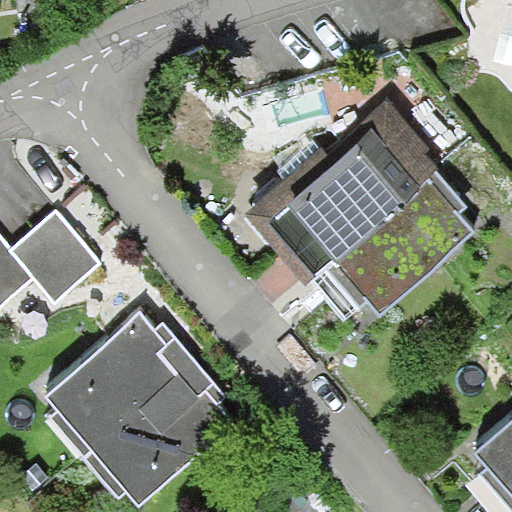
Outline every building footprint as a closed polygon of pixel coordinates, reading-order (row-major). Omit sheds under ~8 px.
[(437,172),(440,169),(426,153),(432,148),(386,95),(323,151),(287,181),(246,217),(283,259),(305,284),(310,279),(334,260),(335,261),(437,172)] [(287,181),(323,151),(312,140),(278,170),(287,181)] [(466,206),(437,172),(335,261),(347,275),(368,300),(381,314),(475,233),(458,213),(466,206)] [(102,263),(56,210),(12,248),(9,250),(33,279),(55,303),(102,263)] [(0,307),(33,279),(9,250),(12,248),(0,233),(0,307)] [(334,260),(310,279),(345,320),(368,300),(347,275),(335,261),(334,260)] [(52,418),(85,457),(197,362),(175,336),(168,342),(162,335),(156,327),(143,312),(46,394),(60,411),(52,418)] [(163,321),(156,327),(162,335),(168,342),(175,336),(163,321)] [(197,362),(85,457),(120,497),(128,490),(139,504),(223,433),(235,423),(219,404),(212,395),(206,388),(213,381),(197,362)] [(213,381),(206,388),(212,395),(219,404),(227,398),(213,381)] [(511,419),(475,453),(487,467),(511,494),(511,419)] [(511,494),(487,467),(479,474),(498,496),(511,510),(511,494)]
